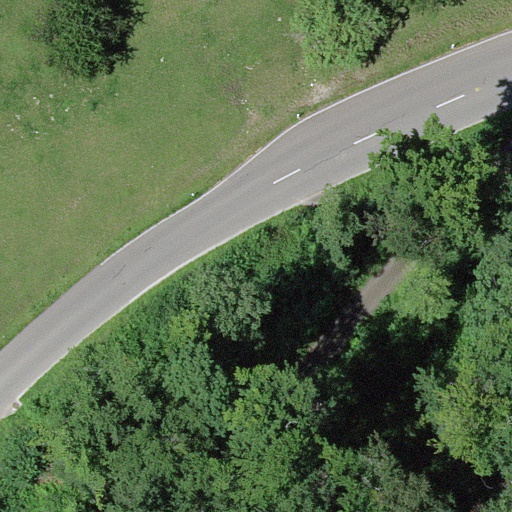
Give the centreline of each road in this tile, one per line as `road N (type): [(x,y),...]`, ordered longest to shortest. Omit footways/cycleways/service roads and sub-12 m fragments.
road 1 (tertiary): [(511,74),(390,125),(202,223),(109,283),(0,385)]
road 2 (track): [(253,511),(262,462),(341,331),(511,135)]
